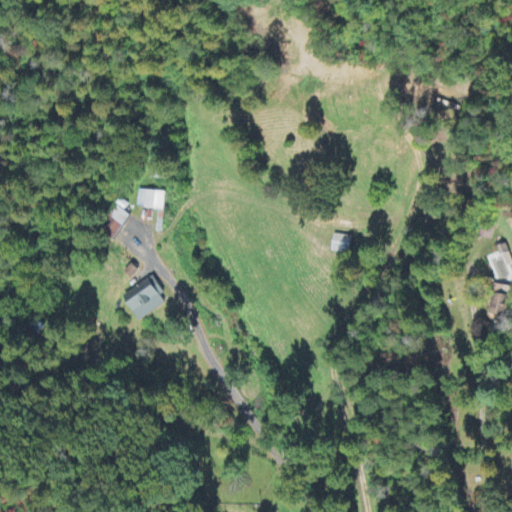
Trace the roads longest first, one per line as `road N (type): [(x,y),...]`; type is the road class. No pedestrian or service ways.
road 1 (residential): [(321,511),(158,265)]
road 2 (residential): [(504,511),(493,481),(472,299)]
